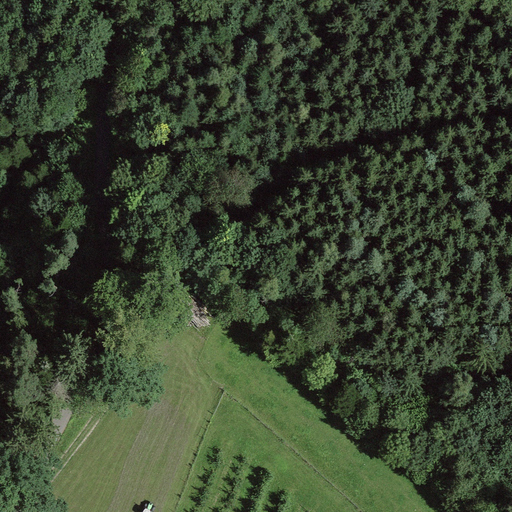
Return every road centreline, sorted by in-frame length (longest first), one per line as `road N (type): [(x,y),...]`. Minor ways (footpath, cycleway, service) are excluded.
road 1 (track): [(511,118),(286,189),(229,227),(186,275),(96,421),(61,464),(41,463)]
road 2 (track): [(21,511),(101,330),(109,279),(99,182),(108,59),(122,0)]
